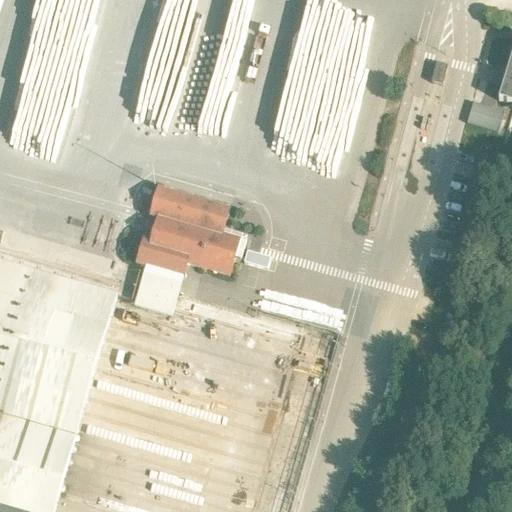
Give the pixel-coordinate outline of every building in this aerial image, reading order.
[(149,0),(145,22),(162,25),(160,38),(186,43),(194,0),(149,0)] [(321,10),(300,114),(335,120),(355,17),(321,10)] [(511,62),(500,103),(508,105),(507,106),(511,107),(511,62)] [(432,84),(443,87),(448,68),(437,65),(432,84)] [(503,112),(473,103),(467,124),(497,133),(503,112)] [(230,212),(159,192),(152,218),(160,220),(153,243),(145,241),(138,266),(184,279),(187,266),(230,278),(235,261),(241,263),(241,262),(248,238),(225,231),(230,212)] [(117,300),(98,294),(0,266),(0,507),(17,511),(56,511),(59,502),(63,489),(67,477),(70,464),(74,451),(78,438),(81,425),(86,410),(90,396),(94,381),(98,367),(102,353),(106,338),(111,324),(115,309),(117,300)]
